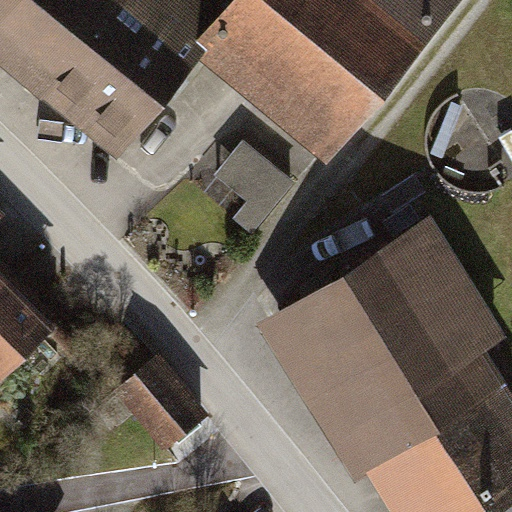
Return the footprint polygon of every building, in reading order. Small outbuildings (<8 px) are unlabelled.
[(13,0),(0,16),(0,33),(54,77),(116,0),(13,0)] [(0,0),(0,16),(13,0),(0,0)] [(116,0),(54,77),(128,139),(202,47),(157,12),(166,0),(116,0)] [(292,90),(275,111),(306,136),(323,116),(340,130),(448,0),(240,0),(217,28),(292,90)] [(253,228),(292,181),(245,142),(219,174),(250,199),(237,214),(253,228)] [(295,310),(363,419),(474,350),(496,337),(429,227),(295,310)] [(0,276),(0,371),(2,371),(49,326),(0,276)] [(511,511),(511,410),(474,350),(363,419),(381,448),(379,451),(417,511),(471,511),(479,508),(481,511),(511,511)] [(122,387),(168,442),(205,411),(159,358),(122,387)]
